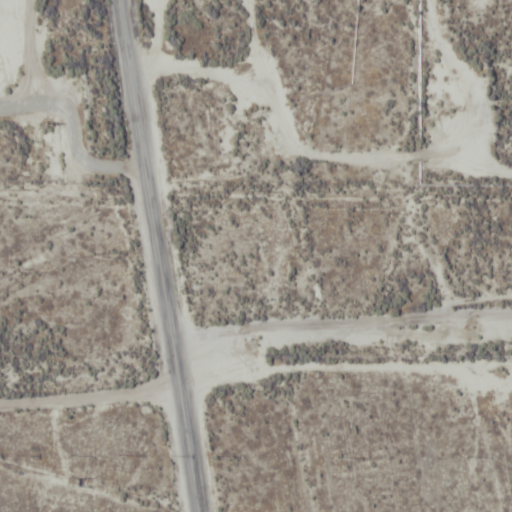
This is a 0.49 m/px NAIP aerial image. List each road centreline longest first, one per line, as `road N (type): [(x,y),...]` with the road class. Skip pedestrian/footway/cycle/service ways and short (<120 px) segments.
road 1 (residential): [(511,325),(182,389),(0,405)]
road 2 (residential): [(201,511),(121,0)]
road 3 (residential): [(148,177),(91,164),(60,107),(0,111)]
